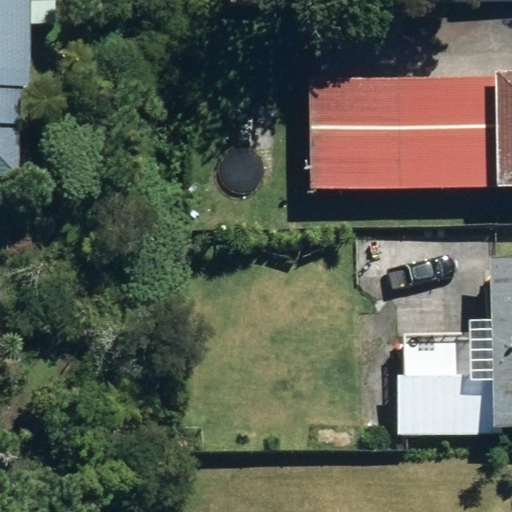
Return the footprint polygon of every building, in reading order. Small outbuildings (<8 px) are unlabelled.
[(0,0),(0,176),(4,176),(3,87),(15,88),(14,0),(0,0)] [(511,75),(478,76),(479,189),(511,188),(511,75)] [(293,190),(479,189),(478,76),(292,78),(293,190)] [(209,147),(267,148),(267,99),(209,100),(209,147)] [(191,224),(239,225),(239,186),(192,185),(191,224)] [(386,378),(386,436),(485,435),(485,430),(511,429),(511,258),(472,260),(473,335),(390,337),(390,378),(386,378)] [(511,511),(511,489),(492,511),(511,511)]
